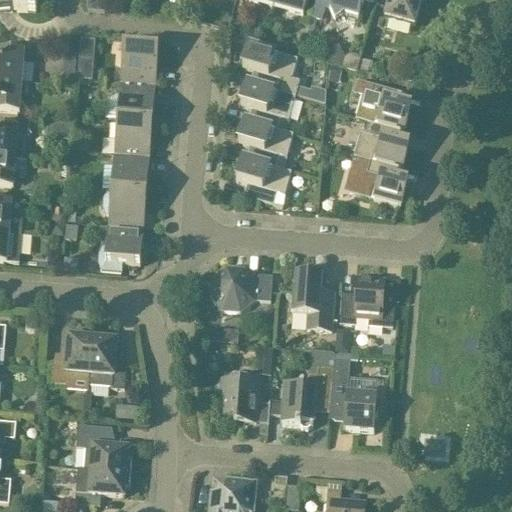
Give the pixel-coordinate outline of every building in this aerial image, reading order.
[(0,0),(0,12),(35,16),(36,0),(0,0)] [(89,0),(90,12),(107,11),(106,0),(89,0)] [(244,0),(244,2),(273,10),(276,0),(244,0)] [(276,0),(273,10),(303,18),(308,0),(276,0)] [(323,22),(326,12),(330,13),(335,23),(344,18),(359,22),(365,0),(316,0),(314,9),(312,19),(323,22)] [(420,0),(390,0),(385,22),(415,31),(423,1),(420,0)] [(148,7),(147,16),(164,19),(166,11),(148,7)] [(312,22),(307,38),(312,39),(317,24),(312,22)] [(81,43),(80,62),(94,63),(95,44),(81,43)] [(125,44),(121,87),(155,90),(158,54),(140,52),(141,45),(125,44)] [(247,86),(247,87),(295,101),(300,84),(292,81),(298,63),(249,49),(242,72),(259,77),(256,89),(247,86)] [(0,84),(22,86),(25,55),(0,53),(0,84)] [(342,70),(344,71),(357,75),(362,57),(352,55),(346,58),(342,70)] [(344,71),(342,70),(333,68),(329,82),(340,85),(344,71)] [(0,114),(19,116),(22,86),(0,84),(0,114)] [(356,122),(404,136),(411,112),(403,110),(406,98),(357,84),(354,97),(362,100),(356,122)] [(155,90),(121,87),(120,98),(115,98),(111,100),(108,104),(107,109),(106,121),(118,122),(118,123),(152,126),(155,90)] [(295,101),(247,87),(240,110),(257,115),(254,126),(245,124),(245,125),(293,139),(294,138),(278,133),(281,122),(289,124),(295,101)] [(360,136),(354,160),(402,173),(409,150),(392,145),(396,134),(404,136),(356,122),(371,127),(368,138),(360,136)] [(152,126),(118,123),(115,159),(149,162),(152,126)] [(293,139),(245,125),(238,148),(255,153),(251,164),(243,162),(291,176),(292,176),(276,171),(279,160),(287,162),(293,139)] [(0,159),(24,162),(26,139),(18,138),(18,130),(0,128),(0,159)] [(28,162),(24,162),(0,159),(0,190),(13,191),(14,178),(26,179),(28,162)] [(149,162),(115,159),(112,195),(146,198),(149,162)] [(402,174),(402,173),(354,160),(344,196),(400,212),(407,188),(391,183),(394,171),(402,174)] [(285,200),(291,176),(243,162),(236,186),(253,190),(249,202),(274,209),(277,197),(285,200)] [(146,198),(112,195),(107,195),(104,200),(103,209),(106,217),(110,218),(109,231),(143,234),(146,198)] [(0,235),(22,237),(25,206),(0,204),(0,235)] [(378,212),(376,221),(385,223),(388,215),(378,212)] [(77,230),(66,229),(65,243),(77,244),(77,230)] [(143,234),(109,231),(101,230),(100,240),(103,250),(99,258),(99,266),(101,274),(122,276),(122,269),(140,270),(143,234)] [(0,265),(20,268),(22,237),(0,235),(0,265)] [(241,317),(254,305),(270,306),(272,280),(259,279),(253,284),(244,273),(226,272),(212,284),(211,302),(223,316),(241,317)] [(308,319),(307,334),(332,336),(334,306),(323,305),(320,302),(322,280),(296,278),(292,318),(308,319)] [(370,331),(380,332),(393,333),(395,308),(383,307),(384,285),(357,283),(356,299),(343,298),(341,328),(357,330),(357,323),(370,324),(370,331)] [(68,376),(90,378),(93,338),(79,337),(78,342),(69,341),(67,359),(56,358),(53,389),(67,390),(68,376)] [(93,338),(90,378),(89,390),(125,393),(127,364),(115,363),(117,345),(107,344),(107,339),(93,338)] [(238,347),(238,340),(223,339),(214,338),(213,345),(238,347)] [(384,350),(384,360),(394,360),(394,350),(384,350)] [(261,352),(260,370),(273,371),(274,353),(261,352)] [(334,364),(333,373),(329,424),(344,425),(343,435),(374,437),(377,400),(348,398),(350,365),(334,364)] [(329,424),(333,373),(316,372),(316,379),(308,379),(307,392),(285,390),(284,405),(283,419),(282,430),(313,432),(314,417),(329,418),(328,424),(329,424)] [(269,418),(270,409),(258,408),(260,387),(257,387),(249,378),(233,377),(225,384),(221,384),(221,386),(213,393),(220,400),(218,420),(234,421),(234,426),(268,429),(269,418)] [(270,409),(269,418),(283,419),(284,405),(271,404),(270,409)] [(30,405),(25,409),(24,417),(37,418),(38,406),(30,405)] [(0,466),(1,467),(3,442),(14,443),(16,427),(0,425),(0,466)] [(85,453),(83,474),(131,478),(132,463),(127,463),(128,453),(116,452),(111,432),(78,430),(77,452),(85,453)] [(0,483),(0,481),(1,467),(0,466),(0,507),(9,508),(11,484),(0,483)] [(131,478),(83,474),(78,473),(75,509),(101,511),(101,499),(124,501),(125,492),(130,492),(131,478)] [(287,482),(276,481),(275,490),(286,491),(287,482)] [(212,495),(210,511),(252,511),(255,487),(225,484),(224,496),(212,495)] [(286,490),(284,511),(298,511),(300,492),(286,490)] [(364,511),(365,507),(340,505),(341,496),(327,494),(325,511),(364,511)]
